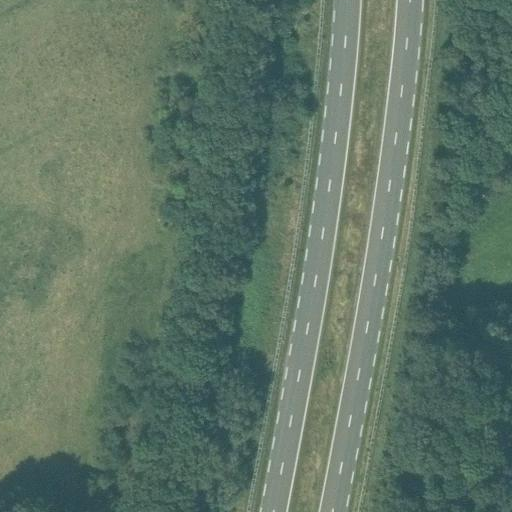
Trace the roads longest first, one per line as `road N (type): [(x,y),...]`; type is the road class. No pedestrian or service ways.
road 1 (primary): [(332,511),(387,211),(414,0)]
road 2 (primary): [(347,0),(319,248),(271,511)]
